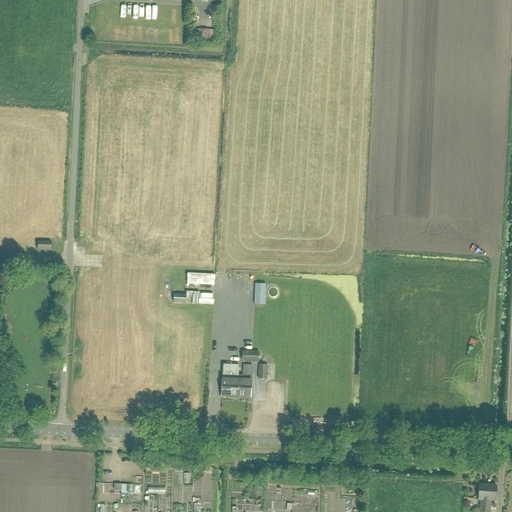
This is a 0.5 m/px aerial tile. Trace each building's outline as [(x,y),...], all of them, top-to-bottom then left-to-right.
[(103,250),(103,242),(91,241),(91,250),(103,250)] [(51,242),(38,242),(38,250),(51,251),(51,242)] [(255,284),(254,295),(265,296),(265,284),(255,284)] [(185,304),(186,295),(174,295),(173,303),(185,304)] [(242,352),(241,362),(258,362),(259,352),(242,352)] [(273,361),(273,368),(279,368),(279,372),(287,372),(288,361),(273,361)] [(220,397),(237,398),(238,376),(238,366),(222,365),(220,397)] [(257,380),(266,380),(267,365),(258,365),(257,380)] [(242,376),(238,376),(237,398),(250,398),(250,380),(247,380),(247,376),(251,376),(252,366),(243,366),(242,376)] [(169,468),(168,456),(156,456),(157,468),(169,468)] [(489,489),(479,489),(478,501),(480,501),(479,511),(490,511),(491,501),(496,502),(497,485),(489,485),(489,489)]
